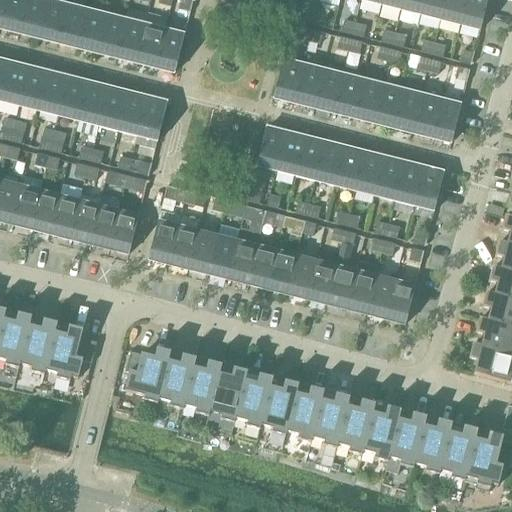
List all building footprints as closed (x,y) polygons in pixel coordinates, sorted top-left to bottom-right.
[(24,0),(3,0),(0,14),(0,30),(16,34),(24,0)] [(45,2),(39,0),(24,0),(16,34),(36,39),(45,2)] [(170,8),(172,0),(160,0),(159,5),(170,8)] [(190,13),(193,2),(184,0),(180,0),(178,10),(190,13)] [(245,9),(247,0),(234,0),(233,6),(245,9)] [(403,0),(382,0),(381,7),(400,12),(403,0)] [(401,12),(399,21),(417,26),(419,16),(420,17),(424,0),(403,0),(400,12),(401,12)] [(445,0),(424,0),(420,17),(440,22),(445,0)] [(466,0),(445,0),(440,22),(460,27),(466,0)] [(487,0),(466,0),(460,27),(479,32),(487,0)] [(36,39),(56,44),(65,7),(45,2),(36,39)] [(262,14),(273,16),(276,4),(265,2),(262,14)] [(287,7),(276,4),(273,16),(284,19),(287,7)] [(85,12),(65,7),(56,44),(76,49),(85,12)] [(105,17),(85,12),(76,49),(95,54),(105,17)] [(302,24),(312,26),(315,15),(304,12),(302,24)] [(326,18),(315,15),(312,26),(323,29),(326,18)] [(125,22),(105,17),(95,54),(115,59),(125,22)] [(144,27),(125,22),(115,59),(135,64),(144,27)] [(341,33),(352,36),(355,25),(344,22),(341,33)] [(366,28),(355,25),(352,36),(363,39),(366,28)] [(164,32),(144,27),(135,64),(155,69),(164,32)] [(300,41),(303,30),(291,27),(288,38),(300,41)] [(184,37),(164,32),(155,69),(174,74),(184,37)] [(319,46),(322,35),(311,32),(308,43),(319,46)] [(381,44),(392,46),(394,35),(383,32),(381,44)] [(405,38),(394,35),(392,46),(402,49),(405,38)] [(337,50),(348,53),(350,42),(339,39),(337,50)] [(361,45),(350,42),(348,53),(358,56),(361,45)] [(420,54),(431,56),(434,45),(423,42),(420,54)] [(445,48),(434,45),(431,56),(442,59),(445,48)] [(376,60),(387,63),(390,52),(379,49),(376,60)] [(401,55),(390,52),(387,63),(398,66),(401,55)] [(471,66),(473,55),(461,52),(459,63),(471,66)] [(416,70),(427,73),(429,62),(419,59),(416,70)] [(273,99),(293,104),(302,67),(282,62),(273,99)] [(440,65),(429,62),(427,73),(438,76),(440,65)] [(0,98),(8,65),(0,63),(0,98)] [(28,70),(8,65),(0,98),(0,103),(19,108),(28,70)] [(322,72),(302,67),(293,104),(312,109),(322,72)] [(466,83),(469,72),(457,69),(454,80),(466,83)] [(48,75),(28,70),(19,108),(38,113),(48,75)] [(312,109),(332,114),(342,77),(322,72),(312,109)] [(38,113),(58,118),(68,80),(48,75),(38,113)] [(332,114),(352,119),(362,82),(342,77),(332,114)] [(87,85),(68,80),(58,118),(78,123),(87,85)] [(352,119),(372,124),(381,87),(362,82),(352,119)] [(107,90),(87,85),(78,123),(98,128),(107,90)] [(401,92),(381,87),(372,124),(391,129),(401,92)] [(127,95),(107,90),(98,128),(117,133),(127,95)] [(391,129),(411,134),(421,97),(401,92),(391,129)] [(147,100),(127,95),(117,133),(137,138),(147,100)] [(411,134),(431,139),(441,102),(421,97),(411,134)] [(166,105),(147,100),(137,138),(157,143),(166,105)] [(460,107),(441,102),(431,139),(451,144),(460,107)] [(0,135),(0,140),(10,143),(12,132),(13,132),(16,122),(4,119),(1,129),(2,129),(0,135)] [(255,168),(275,173),(285,135),(265,130),(255,168)] [(13,132),(12,132),(10,143),(21,146),(23,134),(13,132)] [(305,140),(285,135),(275,173),(295,178),(305,140)] [(41,139),(38,150),(49,153),(52,142),(41,139)] [(295,178),(315,183),(324,145),(305,140),(295,178)] [(52,142),(49,153),(60,156),(63,144),(52,142)] [(315,183),(335,188),(344,150),(324,145),(315,183)] [(0,158),(5,160),(8,148),(0,146),(0,158)] [(19,151),(8,148),(5,160),(16,162),(19,151)] [(78,160),(89,163),(92,152),(81,149),(78,160)] [(335,188),(354,193),(364,155),(344,150),(335,188)] [(103,154),(92,152),(89,163),(100,166),(103,154)] [(354,193),(374,198),(384,160),(364,155),(354,193)] [(34,167),(45,170),(48,159),(37,156),(34,167)] [(59,161),(48,159),(45,170),(56,172),(59,161)] [(129,173),(131,162),(120,159),(117,170),(129,173)] [(403,165),(384,160),(374,198),(394,203),(403,165)] [(190,170),(191,167),(188,166),(188,165),(179,162),(178,166),(179,166),(177,175),(185,177),(185,178),(189,179),(191,171),(190,170)] [(148,178),(151,167),(139,164),(136,175),(148,178)] [(394,203),(414,208),(423,170),(403,165),(394,203)] [(74,177),(84,180),(87,169),(76,166),(74,177)] [(98,171),(87,169),(84,180),(95,182),(98,171)] [(443,175),(423,170),(414,208),(433,213),(443,175)] [(0,223),(10,226),(21,179),(1,174),(0,179),(0,223)] [(124,190),(127,179),(116,176),(113,187),(124,190)] [(21,179),(10,226),(29,231),(39,193),(41,183),(22,178),(21,179)] [(144,195),(147,184),(135,181),(132,192),(144,195)] [(175,203),(178,191),(166,188),(163,200),(161,210),(173,213),(175,203)] [(259,206),(261,195),(249,192),(247,203),(259,206)] [(29,231),(49,236),(59,198),(39,193),(29,231)] [(194,207),(197,195),(186,193),(183,205),(194,207)] [(79,203),(69,241),(89,246),(98,208),(100,200),(81,195),(79,203)] [(277,211),(280,199),(269,197),(266,208),(277,211)] [(79,203),(59,198),(49,236),(69,241),(79,203)] [(212,212),(222,215),(225,203),(215,200),(212,212)] [(237,205),(225,203),(222,215),(234,217),(237,205)] [(295,215),(306,218),(309,207),(298,204),(295,215)] [(320,209),(309,207),(306,218),(317,221),(320,209)] [(118,213),(98,208),(89,246),(109,251),(118,213)] [(138,218),(118,213),(109,251),(128,256),(138,218)] [(157,223),(148,261),(167,266),(177,228),(180,218),(160,213),(157,223)] [(276,216),(265,213),(262,225),(273,227),(276,216)] [(334,225),(345,228),(348,217),(337,214),(334,225)] [(359,219),(348,217),(345,228),(356,231),(359,219)] [(509,235),(506,247),(511,249),(511,220),(504,219),(500,233),(509,235)] [(291,232),(302,235),(304,223),(293,221),(291,232)] [(315,226),(304,223),(302,235),(313,237),(315,226)] [(374,235),(385,238),(388,227),(377,224),(374,235)] [(399,229),(388,227),(385,238),(396,241),(399,229)] [(197,233),(177,228),(167,266),(187,271),(197,233)] [(330,242),(341,245),(344,234),(333,231),(330,242)] [(216,238),(197,233),(187,271),(207,276),(216,238)] [(344,234),(341,245),(352,247),(355,236),(344,234)] [(425,248),(427,237),(415,234),(413,245),(425,248)] [(207,276),(227,281),(236,243),(216,238),(207,276)] [(370,252),(381,255),(384,244),(373,241),(370,252)] [(256,248),(236,243),(227,281),(246,286),(256,248)] [(394,246),(384,244),(381,255),(392,257),(394,246)] [(511,249),(506,247),(497,244),(494,258),(502,260),(499,272),(499,273),(511,276),(511,249)] [(276,253),(256,248),(246,286),(266,291),(276,253)] [(420,265),(423,253),(411,251),(408,262),(420,265)] [(296,258),(276,253),(266,291),(286,296),(296,258)] [(315,263),(296,258),(286,296),(306,301),(315,263)] [(335,268),(315,263),(306,301),(326,306),(335,268)] [(357,263),(355,273),(345,311),(365,316),(375,278),(377,268),(357,263)] [(355,273),(335,268),(326,306),(345,311),(355,273)] [(496,286),(493,298),(493,299),(511,303),(511,276),(499,273),(499,272),(491,270),(487,284),(496,286)] [(395,283),(375,278),(365,316),(385,321),(395,283)] [(414,288),(395,283),(385,321),(405,326),(414,288)] [(489,311),(486,323),(486,324),(511,330),(511,303),(493,299),(493,298),(484,296),(481,309),(489,311)] [(18,370),(19,366),(18,366),(28,328),(29,328),(31,320),(17,316),(15,325),(3,322),(2,322),(0,330),(0,361),(5,362),(4,366),(18,370)] [(483,337),(480,349),(480,350),(511,358),(511,330),(486,324),(486,323),(478,321),(474,335),(483,337)] [(41,331),(29,328),(28,328),(18,366),(19,366),(31,369),(30,373),(44,376),(45,372),(44,372),(53,335),(54,335),(56,326),(43,323),(41,331)] [(66,338),(54,335),(53,335),(44,372),(45,372),(57,375),(56,379),(69,383),(70,379),(77,381),(82,363),(91,365),(96,344),(80,340),(82,333),(68,329),(66,338)] [(511,358),(480,350),(480,349),(471,347),(468,361),(476,363),(473,376),(511,386),(511,358)] [(157,405),(158,401),(157,401),(167,363),(168,363),(170,355),(156,352),(154,360),(130,354),(129,354),(125,373),(128,374),(124,392),(144,397),(143,401),(154,404),(157,405)] [(183,411),(184,407),(183,407),(192,370),(193,370),(195,362),(181,358),(179,366),(168,363),(167,363),(157,401),(158,401),(170,404),(169,408),(183,411)] [(218,376),(219,376),(221,368),(207,365),(205,373),(193,370),(192,370),(183,407),(184,407),(195,410),(195,414),(208,418),(209,414),(208,414),(218,376)] [(234,424),(235,420),(234,420),(243,383),(244,383),(246,374),(233,371),(231,379),(219,376),(218,376),(208,414),(209,414),(221,417),(220,421),(234,424)] [(259,431),(260,427),(259,427),(269,389),(270,389),(272,381),(258,378),(256,386),(244,383),(243,383),(234,420),(235,420),(247,423),(246,427),(259,431)] [(269,389),(259,427),(260,427),(272,430),(271,434),(285,437),(286,433),(285,433),(295,396),(298,387),(299,382),(285,378),(284,384),(282,392),(270,389),(269,389)] [(307,399),(295,396),(285,433),(286,433),(298,436),(297,440),(310,444),(311,440),(320,402),(321,402),(323,394),(309,390),(307,399)] [(333,405),(321,402),(320,402),(311,440),(323,443),(322,447),(336,450),(337,446),(336,446),(346,409),(347,409),(349,400),(335,397),(333,405)] [(362,457),(363,453),(362,453),(371,415),(372,415),(374,407),(361,403),(358,412),(347,409),(346,409),(336,446),(337,446),(349,449),(348,453),(362,457)] [(511,408),(508,408),(502,431),(511,433),(511,408)] [(387,463),(388,459),(387,459),(397,422),(398,422),(400,413),(386,410),(384,418),(372,415),(371,415),(362,453),(363,453),(375,456),(374,460),(387,463)] [(413,470),(414,466),(413,466),(422,428),(423,428),(425,420),(412,416),(410,425),(398,422),(397,422),(387,459),(388,459),(400,462),(399,466),(413,470)] [(435,431),(423,428),(422,428),(413,466),(414,466),(426,469),(425,473),(438,476),(439,472),(448,434),(449,435),(451,426),(437,423),(435,431)] [(461,438),(449,435),(448,434),(439,472),(451,475),(450,479),(462,482),(462,484),(463,484),(474,441),(477,433),(463,429),(461,438)] [(486,444),(474,441),(463,484),(464,484),(476,487),(475,490),(488,494),(491,485),(497,487),(502,468),(495,466),(502,439),(488,436),(486,444)]
